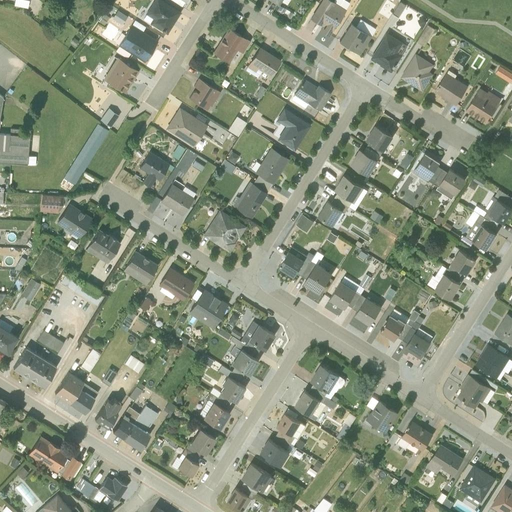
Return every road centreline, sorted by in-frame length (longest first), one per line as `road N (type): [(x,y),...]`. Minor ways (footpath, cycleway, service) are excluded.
road 1 (residential): [(241,282),(367,86)]
road 2 (residential): [(197,507),(309,327)]
road 3 (residential): [(156,483),(0,384)]
road 4 (residential): [(419,396),(511,251)]
road 5 (residential): [(367,86),(228,0)]
road 6 (residential): [(113,197),(241,282)]
road 7 (residential): [(309,327),(419,396)]
road 8 (residential): [(151,103),(218,0)]
